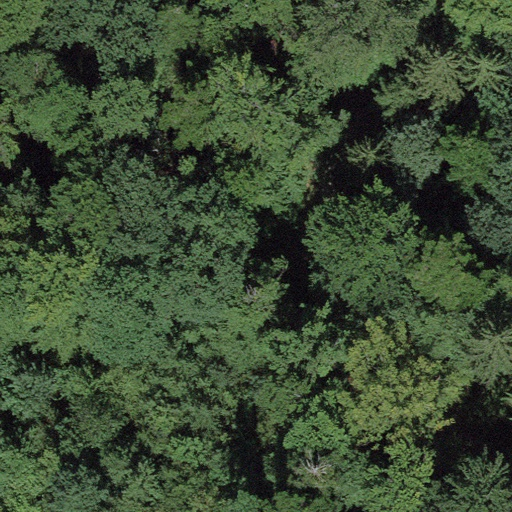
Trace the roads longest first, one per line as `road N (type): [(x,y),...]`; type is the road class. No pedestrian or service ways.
road 1 (track): [(511,63),(435,82),(384,107),(335,155),(306,246),(368,382),(473,473),(511,489)]
road 2 (track): [(310,269),(117,363),(53,455),(0,507)]
